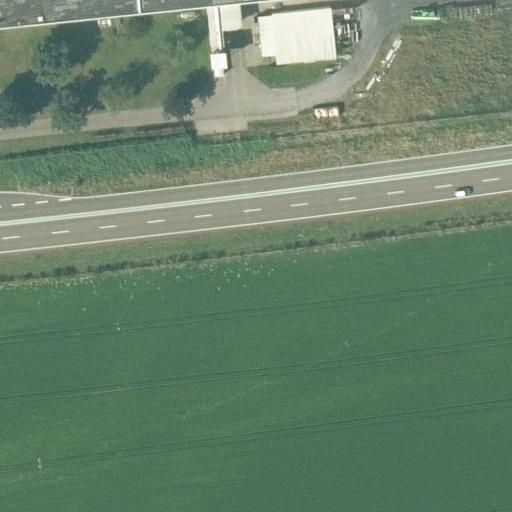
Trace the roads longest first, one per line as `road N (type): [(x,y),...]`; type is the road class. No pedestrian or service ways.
road 1 (trunk): [(511,152),(0,215)]
road 2 (trunk): [(0,237),(511,175)]
